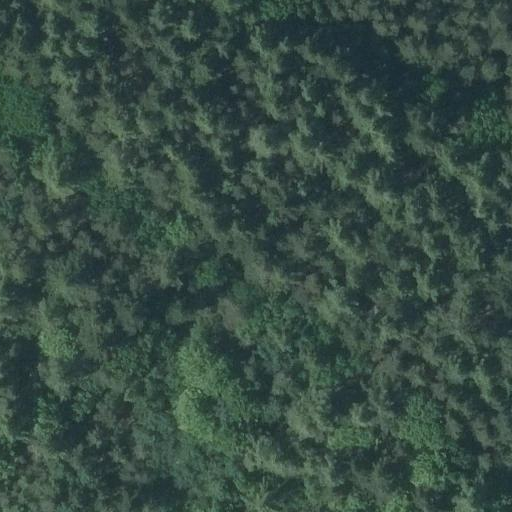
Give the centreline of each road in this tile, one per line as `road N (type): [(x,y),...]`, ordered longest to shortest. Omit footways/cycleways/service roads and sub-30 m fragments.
road 1 (track): [(511,496),(14,113)]
road 2 (track): [(511,156),(463,77),(329,0)]
road 3 (track): [(145,0),(71,50),(14,113)]
